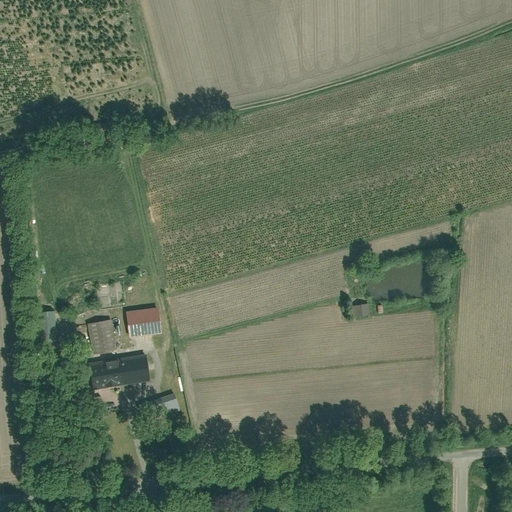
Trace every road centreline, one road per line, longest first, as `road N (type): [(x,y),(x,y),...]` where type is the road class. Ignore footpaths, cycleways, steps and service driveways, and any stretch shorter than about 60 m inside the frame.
road 1 (unclassified): [(468,454),(272,473)]
road 2 (residential): [(146,486),(0,502)]
road 3 (residential): [(272,473),(146,486)]
